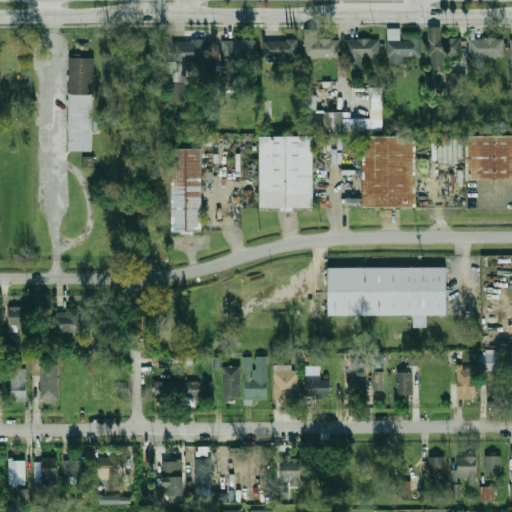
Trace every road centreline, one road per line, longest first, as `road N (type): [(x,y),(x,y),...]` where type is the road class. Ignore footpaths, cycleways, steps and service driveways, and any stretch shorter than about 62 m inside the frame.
road 1 (residential): [(0,277),(169,275),(323,238),(511,235)]
road 2 (residential): [(0,429),(511,424)]
road 3 (residential): [(140,428),(134,278)]
road 4 (secondary): [(186,14),(320,13)]
